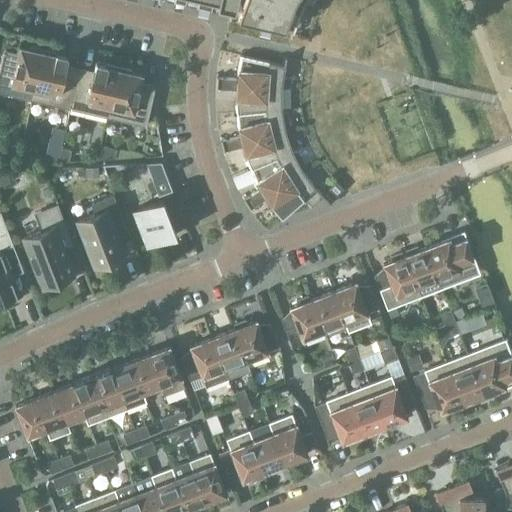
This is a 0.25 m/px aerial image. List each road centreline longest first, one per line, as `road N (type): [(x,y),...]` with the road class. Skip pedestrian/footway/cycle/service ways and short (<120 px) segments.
road 1 (residential): [(0,463),(18,511),(289,511),(511,425)]
road 2 (residential): [(65,0),(213,34),(200,118),(243,257)]
road 3 (residential): [(243,257),(511,153)]
road 4 (residential): [(0,361),(243,257)]
